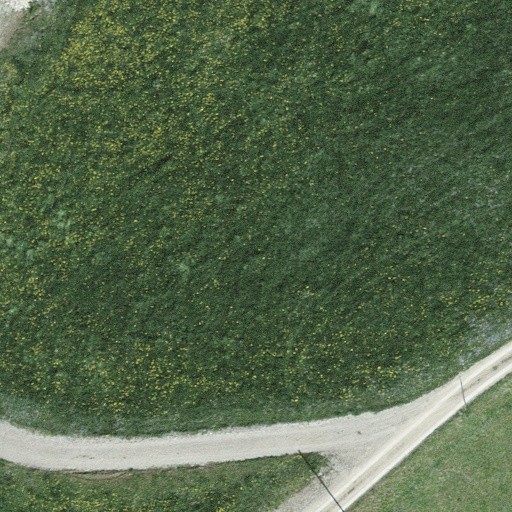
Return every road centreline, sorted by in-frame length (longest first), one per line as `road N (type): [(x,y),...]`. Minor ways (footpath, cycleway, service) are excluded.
road 1 (track): [(0,438),(53,453),(333,437),(397,442)]
road 2 (track): [(318,511),(511,356)]
